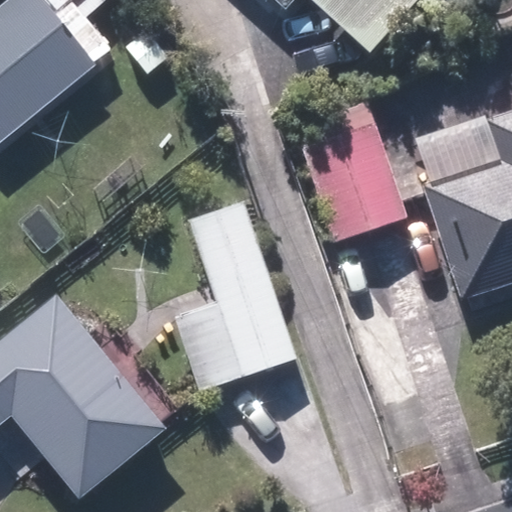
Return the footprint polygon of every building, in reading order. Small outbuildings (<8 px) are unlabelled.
[(0,0),(0,143),(3,148),(107,59),(78,25),(107,0),(0,0)] [(281,0),(290,7),(296,0),(321,0),(378,51),(424,0),(281,0)] [(429,187),(466,295),(511,279),(511,111),(486,121),(501,163),(429,187)] [(409,217),(371,114),(298,141),(336,244),(409,217)] [(217,304),(175,317),(198,388),(294,357),(244,201),(190,218),(217,304)] [(0,342),(0,433),(21,416),(87,495),(171,425),(59,293),(0,342)]
